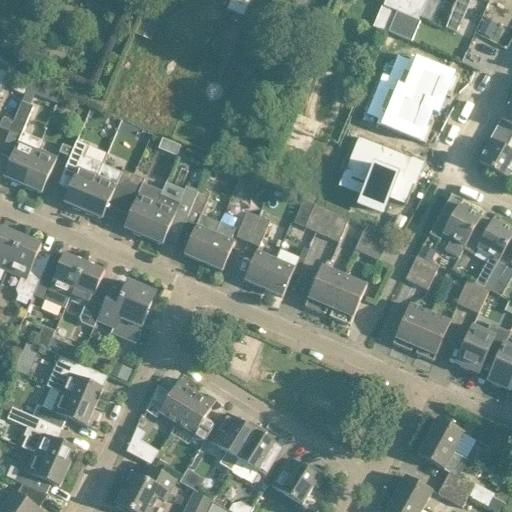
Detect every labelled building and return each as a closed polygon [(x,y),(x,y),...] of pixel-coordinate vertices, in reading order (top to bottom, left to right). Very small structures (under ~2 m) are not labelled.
[(231,0),(227,11),(242,17),(244,18),(251,0),(231,0)] [(383,3),(373,27),(388,34),(397,14),(394,13),(399,0),(387,0),(385,4),(383,3)] [(425,0),(399,0),(394,13),(397,14),(417,22),(427,0),(425,0)] [(466,13),(471,0),(456,0),(453,7),(466,13)] [(397,14),(388,34),(411,44),(420,24),(417,22),(397,14)] [(385,88),(384,88),(435,109),(440,96),(450,100),(459,77),(439,69),(437,74),(415,65),(413,71),(401,66),(391,90),(385,88)] [(13,123),(10,133),(5,145),(0,156),(11,160),(3,179),(22,187),(37,151),(41,142),(22,134),(33,108),(28,106),(36,87),(31,85),(22,103),(13,123)] [(384,88),(374,113),(387,118),(385,123),(406,132),(404,137),(425,145),(434,123),(424,119),(429,107),(435,109),(384,88)] [(511,100),(501,121),(511,127),(511,138),(511,140),(511,100)] [(0,128),(10,133),(13,123),(2,119),(0,124),(0,128)] [(359,138),(345,172),(369,182),(360,204),(383,214),(389,199),(406,206),(414,186),(403,182),(412,159),(359,138)] [(511,140),(506,150),(491,142),(479,164),(507,180),(511,170),(511,140)] [(77,143),(70,159),(58,186),(69,191),(63,204),(83,212),(98,177),(102,166),(83,158),(88,147),(77,143)] [(59,154),(70,159),(77,143),(73,150),(63,146),(59,154)] [(37,151),(22,187),(42,195),(50,177),(57,159),(37,151)] [(98,177),(83,212),(102,221),(108,207),(119,212),(134,176),(123,172),(119,180),(117,185),(98,177)] [(145,181),(134,176),(119,212),(130,216),(124,230),(143,238),(162,193),(143,185),(145,181)] [(175,218),(185,223),(198,193),(198,192),(186,188),(184,193),(165,185),(162,193),(143,238),(163,246),(175,218)] [(215,236),(220,225),(202,217),(207,205),(209,197),(198,193),(185,223),(197,228),(196,229),(196,228),(184,257),(203,265),(215,236)] [(311,214),(305,230),(316,235),(326,211),(315,207),(311,214)] [(429,236),(440,242),(444,235),(452,240),(445,251),(458,259),(464,250),(475,230),(481,220),(459,207),(451,221),(441,216),(429,236)] [(326,211),(316,235),(327,240),(337,216),(326,211)] [(236,239),(248,244),(259,249),(270,223),(259,218),(247,213),(236,239)] [(337,216),(327,240),(339,245),(345,230),(349,221),(337,216)] [(484,290),(509,245),(511,239),(511,232),(493,222),(485,236),(475,230),(464,250),(475,256),(478,251),(490,257),(474,286),(484,290)] [(236,231),(220,225),(215,236),(203,265),(222,273),(234,245),(231,243),(236,231)] [(0,270),(6,273),(21,238),(1,229),(0,231),(0,270)] [(365,229),(360,240),(384,251),(389,240),(371,232),(365,229)] [(31,302),(33,297),(50,257),(39,252),(42,247),(21,238),(6,273),(21,279),(16,292),(18,297),(31,302)] [(357,248),(355,252),(360,254),(379,263),(384,251),(360,240),(357,248)] [(511,246),(509,245),(484,290),(500,298),(511,276),(511,246)] [(299,260),(298,264),(302,266),(308,252),(304,250),(299,260)] [(244,282),(263,291),(275,262),(256,254),(244,282)] [(65,311),(69,300),(84,265),(64,256),(61,262),(50,257),(33,297),(65,311)] [(417,258),(406,281),(416,287),(428,263),(418,258),(417,258)] [(275,262),(263,291),(283,299),(295,271),(275,262)] [(428,263),(416,287),(423,290),(427,292),(438,268),(435,267),(430,265),(428,263)] [(84,265),(69,300),(85,306),(80,320),(82,326),(94,331),(97,322),(113,284),(102,279),(105,274),(84,265)] [(328,309),(331,310),(344,278),(321,269),(304,308),(325,317),(328,309)] [(367,288),(344,278),(331,310),(333,311),(329,319),(350,327),(367,288)] [(113,284),(97,322),(112,329),(110,335),(134,345),(141,329),(155,295),(127,283),(124,288),(113,284)] [(467,283),(455,307),(466,312),(477,288),(467,283)] [(477,288),(466,312),(477,317),(488,293),(477,288)] [(413,348),(416,349),(430,315),(410,306),(393,346),(411,354),(413,348)] [(451,324),(430,315),(416,349),(418,350),(415,356),(434,363),(451,324)] [(472,327),(456,366),(478,375),(484,361),(495,366),(503,344),(508,333),(490,325),(486,333),(472,327)] [(20,331),(17,336),(24,341),(28,336),(20,331)] [(39,349),(27,344),(22,354),(35,360),(39,349)] [(495,366),(487,383),(510,392),(511,386),(511,348),(503,344),(495,366)] [(66,361),(74,364),(77,365),(83,352),(72,347),(66,361)] [(60,394),(94,409),(103,390),(69,375),(74,364),(60,358),(47,388),(60,394)] [(160,414),(177,425),(196,395),(185,388),(187,385),(180,380),(171,395),(157,387),(146,413),(156,419),(160,414)] [(94,409),(60,394),(52,413),(37,407),(32,418),(42,422),(62,431),(67,420),(86,428),(94,409)] [(202,448),(206,441),(217,424),(206,417),(216,402),(209,398),(207,401),(196,395),(177,425),(195,436),(191,441),(202,448)] [(22,449),(34,455),(68,470),(76,451),(57,443),(62,431),(42,422),(32,418),(12,409),(7,421),(28,430),(24,437),(27,439),(22,449)] [(209,443),(226,454),(219,465),(232,473),(259,429),(250,424),(247,428),(227,415),(209,443)] [(464,435),(455,430),(437,420),(427,439),(454,453),(464,435)] [(469,438),(494,452),(500,441),(475,427),(469,438)] [(259,429),(232,473),(251,485),(258,474),(267,479),(285,451),(264,438),(267,434),(259,429)] [(417,457),(435,467),(444,472),(454,453),(427,439),(417,457)] [(34,455),(26,474),(20,471),(11,467),(6,478),(23,486),(29,489),(46,496),(51,485),(59,489),(68,470),(34,455)] [(309,472),(289,460),(271,488),(302,507),(314,487),(318,490),(327,477),(312,468),(309,472)] [(117,506),(129,511),(151,511),(159,499),(165,502),(176,482),(166,476),(148,467),(141,480),(132,475),(117,506)] [(444,485),(468,499),(486,509),(494,496),(475,486),(473,489),(449,475),(444,485)] [(395,497),(422,511),(432,493),(423,488),(405,478),(395,497)] [(444,485),(438,496),(462,509),(468,499),(444,485)] [(14,494),(1,511),(40,511),(38,511),(48,497),(46,496),(29,489),(23,486),(16,496),(14,494)] [(193,493),(186,509),(191,511),(208,511),(213,502),(193,493)] [(421,511),(422,511),(395,497),(386,511),(421,511)] [(221,499),(217,511),(237,511),(240,505),(221,499)]
